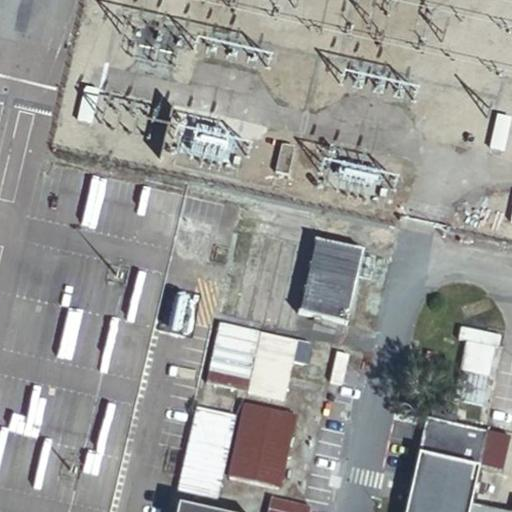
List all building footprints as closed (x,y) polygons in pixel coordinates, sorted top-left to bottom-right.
[(102,92),(88,88),(79,122),(93,126),(102,92)] [(505,155),(511,122),(499,120),(492,153),(505,155)] [(289,178),(297,150),(284,147),(276,174),(289,178)] [(287,238),(248,228),(227,311),(267,321),(287,238)] [(344,321),(361,250),(312,239),(295,310),(344,321)] [(240,389),(255,328),(216,319),(201,379),(240,389)] [(304,341),(255,328),(240,389),(278,398),(288,359),(299,361),(304,341)] [(213,497),(233,413),(191,403),(172,487),(213,497)] [(277,488),(294,415),(241,403),(225,476),(277,488)] [(427,419),(422,418),(400,511),(511,511),(511,510),(469,501),(476,467),(499,472),(506,439),(484,434),(485,429),(462,424),(461,427),(450,425),(454,410),(430,405),(427,419)] [(216,511),(173,502),(171,511),(216,511)]
